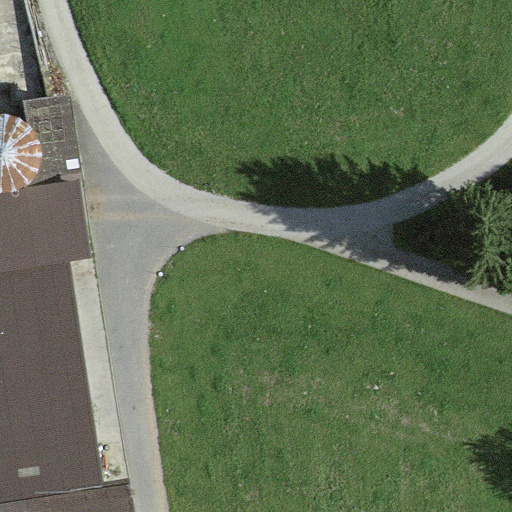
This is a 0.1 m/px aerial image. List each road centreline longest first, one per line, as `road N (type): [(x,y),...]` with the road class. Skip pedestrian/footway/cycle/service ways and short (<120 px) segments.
road 1 (residential): [(62,0),(109,125),(166,193),(254,225),(345,230),(451,199),(511,160)]
road 2 (track): [(166,193),(128,304),(156,511)]
road 3 (track): [(345,230),(409,272),(511,304)]
